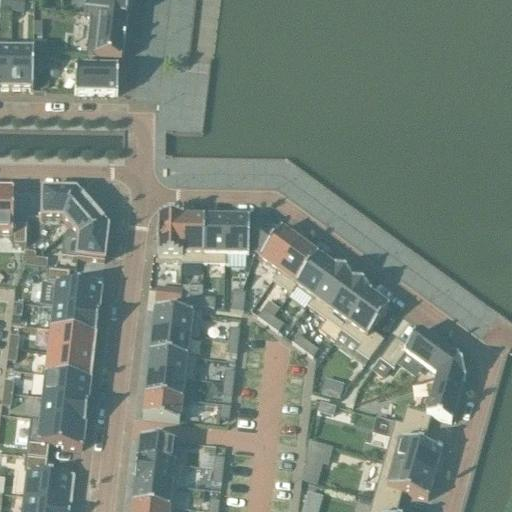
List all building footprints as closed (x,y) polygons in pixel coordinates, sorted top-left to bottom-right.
[(84,0),(83,17),(90,18),(90,17),(126,21),(128,0),(84,0)] [(0,3),(0,4),(0,11),(11,13),(12,5),(0,3)] [(12,5),(11,13),(23,14),(24,6),(12,5)] [(90,18),(86,59),(121,63),(123,49),(125,35),(124,35),(126,21),(90,17),(90,18)] [(33,25),(33,37),(41,37),(42,25),(33,25)] [(33,54),(33,71),(47,71),(47,45),(33,45),(33,54)] [(0,53),(0,92),(10,93),(11,53),(0,53)] [(11,53),(10,93),(32,93),(33,71),(33,54),(11,53)] [(74,72),(74,98),(117,98),(117,73),(74,72)] [(0,193),(0,239),(12,239),(12,249),(26,249),(26,227),(12,227),(13,194),(0,193)] [(41,194),(41,223),(62,223),(70,232),(91,213),(75,195),(41,194)] [(91,213),(70,232),(78,242),(75,263),(104,266),(108,232),(91,213)] [(156,233),(156,247),(157,247),(157,265),(168,266),(180,266),(181,266),(181,221),(182,221),(182,220),(158,220),(157,233),(156,233)] [(180,266),(180,268),(203,268),(204,222),(182,221),(181,221),(181,266),(180,266)] [(204,222),(203,268),(225,269),(225,259),(226,222),(221,222),(204,222)] [(226,222),(225,259),(248,260),(248,256),(255,256),(265,226),(248,225),(248,223),(226,222)] [(265,226),(255,256),(261,260),(258,263),(277,277),(278,277),(299,247),(280,234),(279,236),(265,226)] [(277,277),(271,284),(290,298),(296,290),(295,290),(317,260),(299,247),(278,277),(277,277)] [(26,255),(24,270),(34,271),(34,261),(35,256),(26,255)] [(317,260),(295,290),(296,290),(312,302),(312,303),(334,273),(333,272),(317,260)] [(34,261),(34,271),(46,272),(47,263),(34,261)] [(312,302),(306,310),(324,323),(352,284),(334,271),(333,272),(334,273),(312,303),(312,302)] [(48,272),(46,287),(55,288),(53,311),(98,316),(101,293),(68,289),(69,275),(48,272)] [(352,284),(324,323),(342,336),(369,298),(370,299),(371,298),(352,284)] [(156,291),(155,305),(181,308),(182,294),(156,291)] [(233,294),(231,304),(244,306),(246,296),(233,294)] [(369,298),(342,336),(360,349),(355,355),(368,365),(383,344),(371,335),(388,312),(370,299),(369,298)] [(189,299),(188,309),(201,310),(202,300),(189,299)] [(202,300),(201,310),(213,312),(215,302),(202,300)] [(231,304),(230,314),(243,315),(244,306),(231,304)] [(13,306),(12,319),(21,320),(22,308),(13,306)] [(53,311),(50,333),(95,339),(98,316),(53,311)] [(155,313),(152,335),(189,340),(189,341),(198,342),(201,318),(155,313)] [(263,313),(257,321),(268,328),(274,320),(263,313)] [(274,320),(268,328),(278,336),(284,328),(274,320)] [(229,331),(228,344),(238,345),(239,332),(229,331)] [(50,333),(47,356),(93,362),(95,339),(50,333)] [(152,335),(149,357),(186,361),(186,360),(189,341),(189,340),(152,335)] [(395,343),(380,363),(393,373),(404,357),(436,380),(460,372),(456,360),(454,361),(419,335),(407,351),(395,343)] [(298,338),(292,346),(303,354),(308,346),(298,338)] [(9,339),(8,352),(17,353),(19,340),(9,339)] [(228,344),(226,357),(236,358),(238,345),(228,344)] [(308,346),(303,354),(313,362),(319,354),(308,346)] [(8,352),(7,364),(16,365),(17,353),(8,352)] [(47,356),(45,379),(90,384),(93,362),(47,356)] [(149,357),(147,378),(184,383),(184,384),(193,385),(196,361),(186,360),(186,361),(149,357)] [(401,428),(401,429),(419,434),(426,436),(430,421),(450,427),(462,384),(464,384),(460,372),(436,380),(426,418),(406,413),(401,428)] [(224,374),(223,387),(233,388),(234,375),(224,374)] [(145,393),(144,400),(181,404),(184,384),(184,383),(147,378),(145,393)] [(45,379),(42,402),(87,407),(90,384),(45,379)] [(4,384),(3,397),(12,398),(13,385),(4,384)] [(223,387),(221,400),(231,401),(233,388),(223,387)] [(3,397),(1,410),(10,411),(12,398),(3,397)] [(144,400),(142,422),(179,426),(181,404),(144,400)] [(39,423),(39,424),(84,430),(87,407),(42,402),(39,423)] [(320,407),(318,415),(332,419),(334,411),(320,407)] [(220,409),(219,422),(228,423),(230,410),(220,409)] [(30,422),(25,460),(47,463),(49,449),(82,453),(84,430),(39,424),(39,423),(30,422)] [(394,426),(383,465),(434,479),(441,455),(415,448),(419,434),(401,429),(401,428),(394,426)] [(137,464),(174,469),(174,468),(176,446),(139,442),(137,464)] [(26,474),(23,501),(71,507),(74,479),(45,476),(47,463),(25,460),(24,474),(26,474)] [(214,460),(213,473),(222,474),(224,462),(214,460)] [(136,463),(133,487),(134,487),(134,486),(176,491),(176,492),(180,492),(183,469),(174,468),(174,469),(137,464),(136,463)] [(383,465),(372,504),(397,511),(401,496),(427,504),(434,479),(383,465)] [(304,471),(302,484),(314,488),(318,475),(304,471)] [(213,473),(211,486),(221,487),(222,474),(213,473)] [(134,487),(132,507),(170,511),(173,511),(176,492),(176,491),(134,486),(134,487)] [(23,501),(21,511),(70,511),(71,507),(23,501)] [(209,503),(207,511),(217,511),(219,505),(209,503)]
